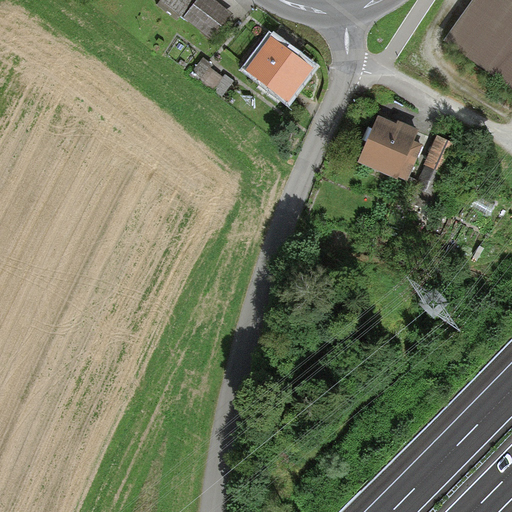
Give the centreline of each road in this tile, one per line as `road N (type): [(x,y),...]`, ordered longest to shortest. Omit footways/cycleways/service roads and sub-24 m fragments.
road 1 (unclassified): [(344,9),(346,71),(262,290),(215,511)]
road 2 (motorway): [(511,389),(391,511)]
